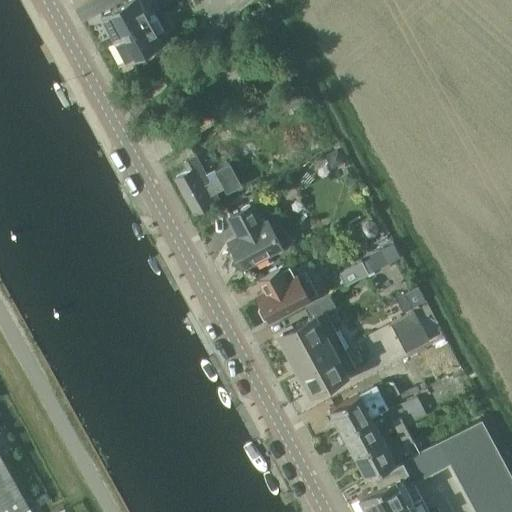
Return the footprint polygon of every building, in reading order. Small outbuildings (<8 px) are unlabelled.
[(124,0),(100,13),(112,37),(154,15),(146,0),(124,0)] [(200,0),(212,20),(248,0),(200,0)] [(154,15),(112,37),(125,61),(167,38),(154,15)] [(242,156),(255,148),(250,140),(237,148),(242,156)] [(181,161),(187,170),(176,176),(196,210),(220,197),(215,189),(224,184),(227,189),(241,181),(229,160),(215,168),(218,174),(209,179),(200,162),(195,153),(181,161)] [(241,267),(282,245),(267,216),(262,219),(252,201),(226,215),(237,234),(227,240),(241,267)] [(345,284),(368,271),(361,259),(338,271),(345,284)] [(318,293),(304,268),(294,274),(289,264),(280,269),(278,266),(257,278),(264,291),(256,295),(261,304),(258,308),(263,317),(268,317),(270,319),(318,293)] [(402,311),(411,307),(403,292),(394,296),(402,311)] [(309,317),(277,334),(288,353),(333,327),(323,310),(334,304),(328,293),(303,307),(309,317)] [(426,297),(415,303),(430,331),(441,325),(426,297)] [(404,351),(428,338),(413,311),(389,323),(404,351)] [(333,327),(288,353),(298,373),(344,348),(333,327)] [(344,348),(298,373),(309,392),(354,367),(344,348)] [(381,409),(389,404),(380,389),(372,394),(381,409)] [(407,418),(427,408),(418,391),(398,401),(407,418)] [(328,410),(340,432),(369,416),(357,394),(328,410)] [(394,429),(403,424),(395,409),(386,415),(394,429)] [(369,416),(340,432),(351,453),(380,437),(369,416)] [(358,496),(366,511),(388,511),(399,507),(421,494),(413,480),(448,461),(468,497),(475,511),(511,511),(511,474),(481,416),(373,476),(378,485),(358,496)] [(402,444),(412,438),(403,424),(394,429),(402,444)] [(380,437),(351,453),(363,474),(392,458),(380,437)] [(31,511),(28,506),(0,454),(0,511),(31,511)] [(430,511),(421,494),(399,507),(388,511),(430,511)]
